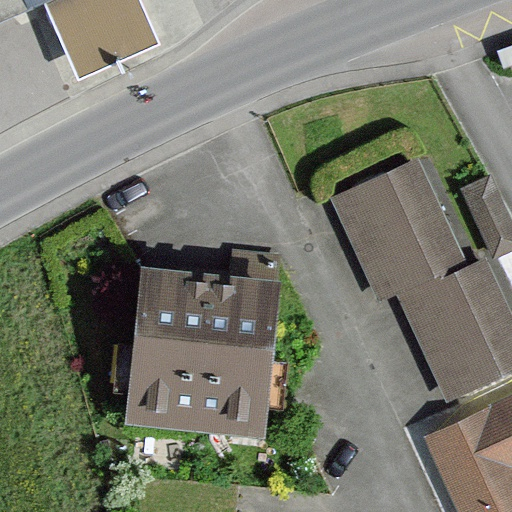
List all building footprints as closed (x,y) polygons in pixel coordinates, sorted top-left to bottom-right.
[(0,0),(0,20),(46,0),(0,0)] [(135,0),(46,0),(78,87),(158,53),(135,0)] [(511,50),(497,56),(504,73),(511,69),(511,50)] [(403,162),(311,201),(357,307),(384,298),(449,267),(403,162)] [(511,210),(498,162),(466,172),(487,245),(511,237),(511,210)] [(511,348),(469,258),(449,267),(384,298),(437,407),(511,371),(511,348)] [(254,285),(117,276),(107,434),(244,442),(254,285)] [(511,467),(511,383),(405,430),(441,511),(511,511),(511,492),(503,471),(511,467)]
